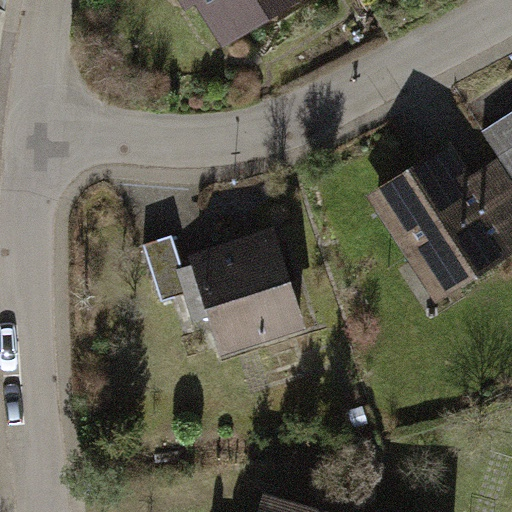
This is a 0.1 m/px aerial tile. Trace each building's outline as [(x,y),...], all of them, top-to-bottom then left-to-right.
[(176,0),(209,56),(308,0),(176,0)] [(511,118),(487,134),(511,174),(511,118)] [(450,148),(364,199),(432,314),(511,266),(511,176),(503,162),(469,182),(450,148)] [(266,237),(186,263),(218,359),(297,333),(266,237)] [(175,244),(145,253),(162,312),(192,303),(175,244)] [(303,511),(252,496),(247,511),(303,511)]
